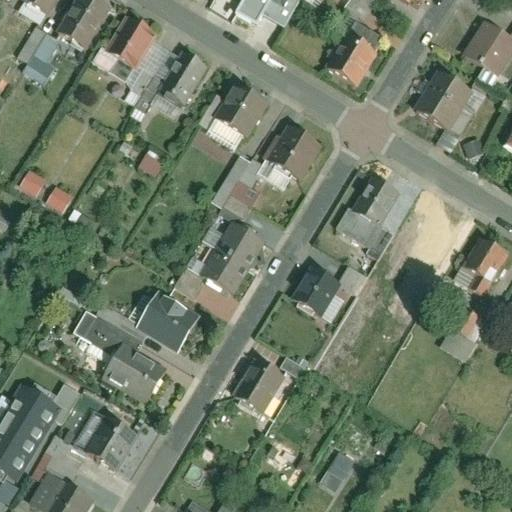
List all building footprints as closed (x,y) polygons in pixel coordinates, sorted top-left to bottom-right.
[(50,0),(16,0),(14,4),(38,19),(50,0)] [(78,54),(109,6),(100,0),(70,0),(48,35),(78,54)] [(226,0),(255,22),(271,1),(280,8),(286,0),(226,0)] [(313,13),(320,0),(299,0),(297,4),(313,13)] [(358,25),(374,6),(365,0),(347,0),(339,9),(358,25)] [(511,0),(500,0),(511,8),(511,0)] [(129,73),(155,33),(134,20),(108,59),(129,73)] [(511,46),(511,39),(487,22),(463,56),(504,85),(511,73),(511,62),(504,57),(511,46)] [(23,67),(18,75),(42,89),(53,71),(45,66),(57,45),(32,30),(14,61),(23,67)] [(371,48),(345,31),(321,69),(347,86),(371,48)] [(178,102),(202,64),(178,49),(155,87),(178,102)] [(482,102),(445,78),(420,116),(457,140),(482,102)] [(240,139),(264,102),(233,83),(210,120),(240,139)] [(296,177),(318,140),(288,122),(266,159),(296,177)] [(511,128),(501,145),(511,152),(511,128)] [(143,156),(135,169),(152,180),(160,168),(143,156)] [(17,192),(36,198),(43,179),(23,173),(17,192)] [(408,193),(377,173),(352,211),(383,232),(408,193)] [(43,208),(63,215),(70,197),(50,190),(43,208)] [(261,235),(234,219),(242,206),(220,192),(194,235),(209,244),(187,279),(221,300),(261,235)] [(460,225),(433,207),(411,239),(438,257),(460,225)] [(413,252),(416,248),(408,243),(425,213),(421,211),(401,245),(413,252)] [(492,288),(511,256),(483,239),(464,271),(492,288)] [(347,283),(316,262),(292,298),(323,318),(347,283)] [(410,280),(400,302),(415,309),(425,287),(410,280)] [(179,351),(199,319),(154,290),(136,320),(120,309),(109,327),(86,311),(69,337),(110,363),(105,371),(151,401),(169,373),(137,352),(150,332),(179,351)] [(475,348),(486,326),(464,315),(453,336),(475,348)] [(287,378),(259,359),(231,400),(259,420),(287,378)] [(282,362),(278,369),(295,380),(299,373),(282,362)] [(0,476),(14,485),(58,413),(23,392),(0,429),(0,476)] [(137,439),(104,416),(81,449),(114,473),(137,439)] [(335,453),(320,488),(337,495),(351,460),(335,453)] [(89,511),(97,501),(65,479),(41,511),(89,511)] [(181,511),(210,511),(212,511),(191,497),(181,511)]
